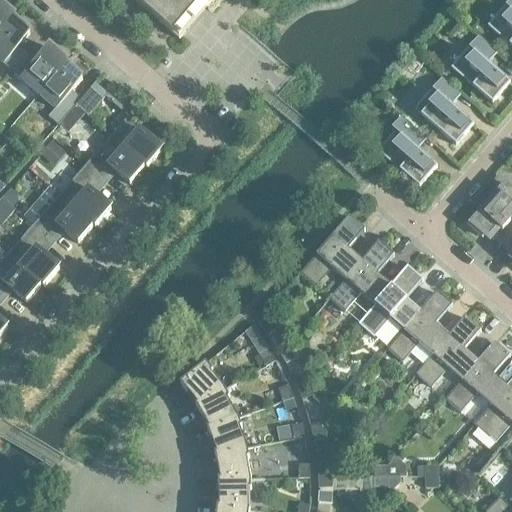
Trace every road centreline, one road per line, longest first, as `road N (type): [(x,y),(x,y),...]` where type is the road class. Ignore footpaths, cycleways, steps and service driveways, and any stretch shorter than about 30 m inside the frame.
road 1 (residential): [(0,385),(213,138),(55,0)]
road 2 (residential): [(175,511),(183,486),(180,439),(157,407),(85,484)]
road 3 (residential): [(420,232),(511,125)]
road 4 (residential): [(511,312),(420,232)]
